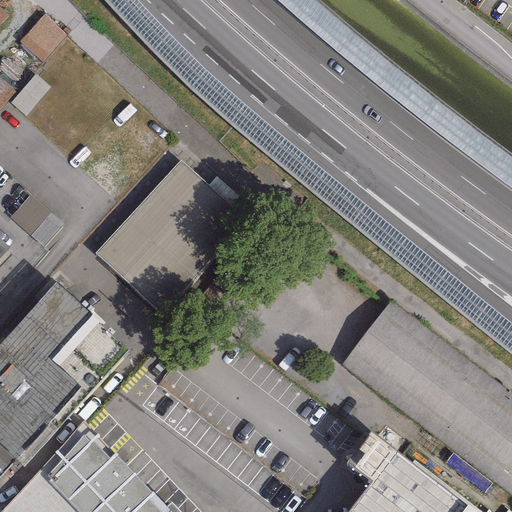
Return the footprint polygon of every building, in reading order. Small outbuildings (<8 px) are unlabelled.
[(65,35),(43,15),(19,41),(41,61),(65,35)] [(50,89),(35,74),(9,103),(25,116),(50,89)] [(0,108),(15,92),(0,78),(0,108)] [(179,159),(95,255),(157,309),(241,213),(179,159)] [(63,224),(29,195),(9,217),(43,247),(63,224)] [(91,315),(54,282),(0,341),(0,443),(16,458),(80,388),(50,360),(91,315)] [(511,393),(389,301),(341,366),(511,494),(511,393)] [(83,422),(37,473),(75,511),(178,511),(170,503),(167,507),(115,455),(83,422)] [(480,511),(413,460),(410,463),(369,432),(345,463),(371,482),(348,511),(480,511)] [(0,472),(12,459),(0,448),(0,472)] [(75,511),(37,473),(0,511),(75,511)]
